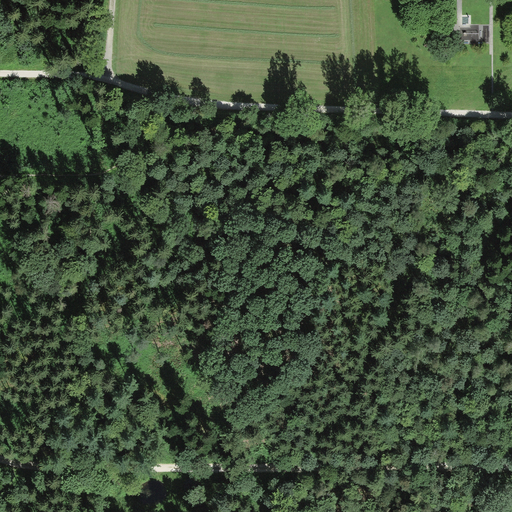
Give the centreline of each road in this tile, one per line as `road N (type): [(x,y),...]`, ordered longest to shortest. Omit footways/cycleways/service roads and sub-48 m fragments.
road 1 (track): [(511,115),(234,106),(147,93),(86,73),(0,72)]
road 2 (track): [(511,464),(0,462)]
